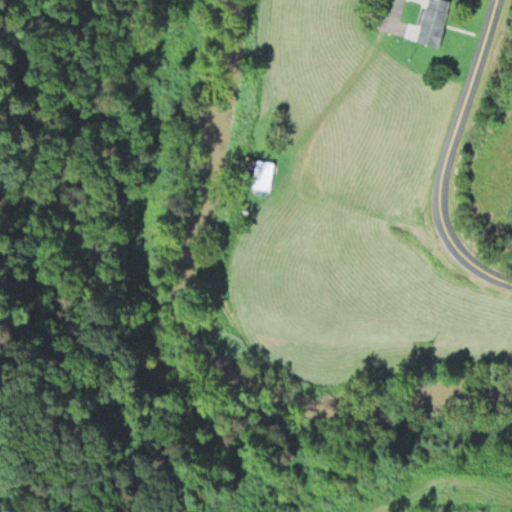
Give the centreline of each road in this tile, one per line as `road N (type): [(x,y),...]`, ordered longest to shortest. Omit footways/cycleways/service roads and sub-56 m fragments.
road 1 (tertiary): [(511,280),(466,256),(443,211),(452,143),(496,0)]
road 2 (track): [(511,498),(416,497),(383,511)]
